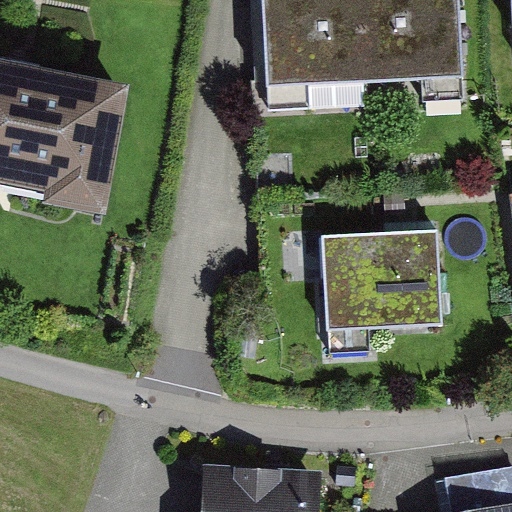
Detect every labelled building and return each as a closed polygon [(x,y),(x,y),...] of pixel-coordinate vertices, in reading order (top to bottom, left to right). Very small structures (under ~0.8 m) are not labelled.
[(463,0),(299,0),(260,2),(265,94),(469,82),(463,0)] [(128,83),(0,59),(0,192),(103,212),(128,83)] [(442,223),(321,229),(326,330),(447,324),(442,223)] [(320,511),(323,475),(206,467),(202,511),(320,511)] [(511,511),(511,503),(466,511),(511,511)]
